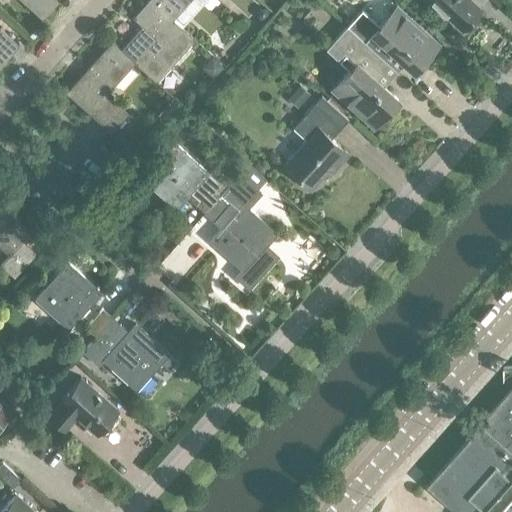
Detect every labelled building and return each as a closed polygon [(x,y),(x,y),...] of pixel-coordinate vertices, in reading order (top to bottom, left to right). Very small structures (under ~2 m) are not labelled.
[(20,0),(41,19),(58,0),(20,0)] [(141,26),(147,31),(155,22),(169,34),(179,24),(172,19),(189,0),(146,0),(131,17),(141,26)] [(430,0),(443,12),(441,15),(457,29),(459,26),(461,28),(480,7),(472,0),(430,0)] [(361,8),(346,25),(380,55),(388,47),(413,70),(437,43),(396,6),(379,24),(361,8)] [(155,22),(147,31),(141,26),(120,49),(133,60),(134,63),(156,82),(195,39),(179,24),(169,34),(155,22)] [(380,55),(346,25),(326,48),(347,67),(330,87),(374,126),(399,99),(373,76),(386,61),(380,55)] [(0,64),(18,45),(0,28),(0,64)] [(65,91),(88,112),(104,94),(105,94),(134,63),(133,60),(120,49),(111,41),(65,91)] [(297,106),(309,93),(299,83),(287,97),(297,106)] [(115,103),(105,94),(104,94),(88,112),(98,122),(110,132),(127,113),(115,103)] [(337,165),(349,152),(331,136),(348,118),(321,94),(293,126),(306,138),(284,163),(311,187),(333,161),(337,165)] [(118,130),(114,135),(124,145),(129,140),(118,130)] [(177,210),(188,197),(205,212),(240,172),(239,171),(230,180),(221,171),(215,177),(177,143),(143,180),(177,210)] [(240,172),(205,212),(222,228),(211,240),(244,270),(258,255),(257,255),(277,233),(244,203),(258,189),(240,172)] [(0,247),(8,254),(0,263),(0,265),(13,277),(35,252),(21,240),(29,231),(0,204),(0,247)] [(208,246),(189,228),(159,261),(179,279),(208,246)] [(81,313),(101,291),(68,261),(34,299),(68,329),(82,314),(81,313)] [(99,365),(103,360),(136,390),(149,376),(148,375),(169,352),(136,323),(129,331),(102,306),(85,325),(94,334),(81,349),(99,365)] [(61,399),(49,413),(65,427),(76,415),(97,434),(108,421),(111,424),(119,415),(116,412),(118,409),(80,375),(65,392),(62,390),(60,392),(62,395),(60,397),(61,399)] [(511,511),(511,387),(482,421),(483,422),(429,483),(461,511),(511,511)] [(0,426),(13,412),(0,399),(0,426)] [(20,478),(2,461),(0,463),(0,475),(12,487),(20,478)] [(0,510),(0,511),(36,511),(26,503),(25,504),(15,495),(0,510)]
